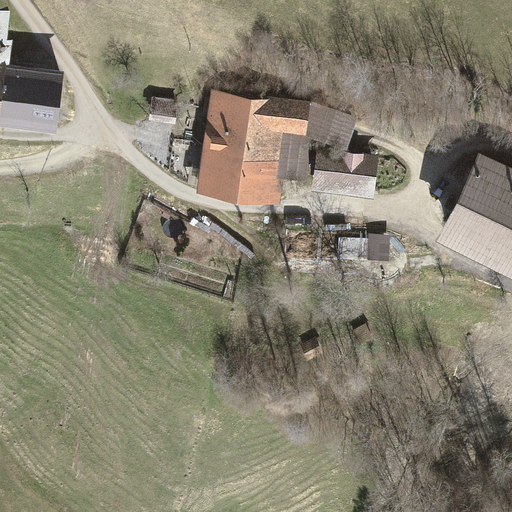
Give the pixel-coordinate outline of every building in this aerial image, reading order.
[(0,3),(0,117),(54,125),(62,66),(32,62),(8,59),(11,33),(5,33),(9,5),(0,3)] [(207,116),(204,144),(286,155),(290,126),(304,128),(308,97),(211,85),(207,116)] [(178,99),(152,95),(149,118),(175,121),(178,99)] [(308,97),(304,128),(346,145),(352,131),(358,115),(308,97)] [(281,196),(286,155),(204,144),(199,186),(281,196)] [(379,154),(317,145),(311,186),(373,195),(379,154)] [(511,163),(476,146),(433,233),(511,271),(511,163)] [(368,235),(338,235),(337,256),(388,257),(389,231),(368,231),(368,235)] [(365,321),(350,328),(357,341),(372,334),(365,321)] [(316,334),(300,341),(305,354),(322,347),(316,334)]
